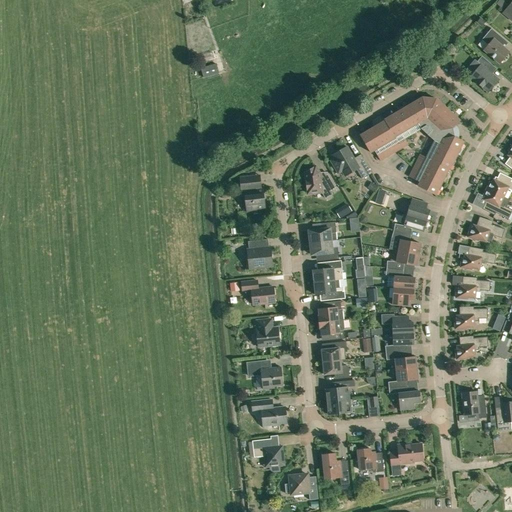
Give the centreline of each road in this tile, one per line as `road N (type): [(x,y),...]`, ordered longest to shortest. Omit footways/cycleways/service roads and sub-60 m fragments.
road 1 (residential): [(443,417),(312,430),(276,164),(346,124)]
road 2 (residential): [(346,124),(442,73),(501,119)]
road 3 (residential): [(438,378),(433,296),(452,207)]
road 4 (residential): [(452,207),(373,167),(346,124)]
